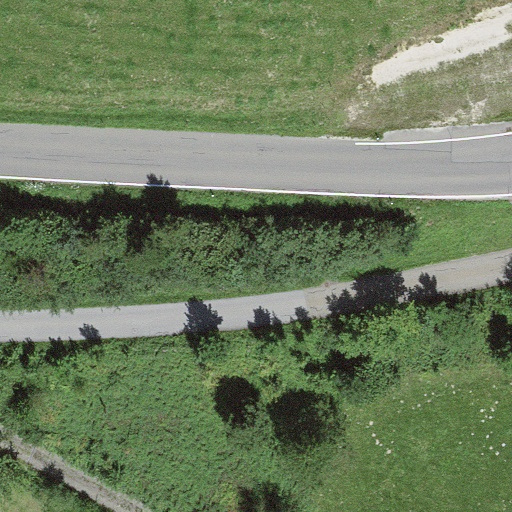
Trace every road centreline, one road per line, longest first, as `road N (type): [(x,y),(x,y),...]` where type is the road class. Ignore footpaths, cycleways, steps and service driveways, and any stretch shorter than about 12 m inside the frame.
road 1 (residential): [(0,319),(276,303),(511,252)]
road 2 (tertiary): [(0,149),(400,167),(511,163)]
road 3 (track): [(151,511),(0,431)]
